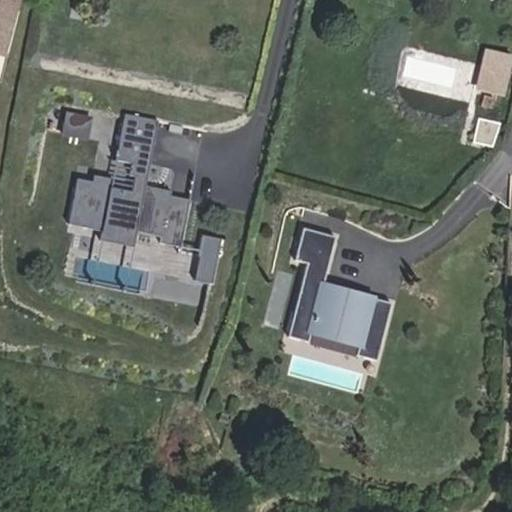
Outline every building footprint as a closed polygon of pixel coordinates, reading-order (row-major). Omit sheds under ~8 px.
[(0,0),(0,67),(5,69),(9,47),(17,4),(0,0)] [(502,95),(511,57),(511,53),(485,46),(474,87),(502,95)] [(89,137),(94,115),(67,110),(63,132),(89,137)] [(148,185),(161,118),(124,111),(111,178),(78,172),(68,223),(100,229),(98,240),(131,247),(134,233),(182,243),(192,194),(148,185)] [(376,347),(390,289),(322,272),(334,224),(301,216),(293,248),(305,251),(287,325),(307,330),(309,320),(358,332),(356,342),(376,347)] [(216,283),(225,237),(202,232),(193,279),(216,283)] [(200,281),(92,257),(88,278),(196,301),(200,281)]
